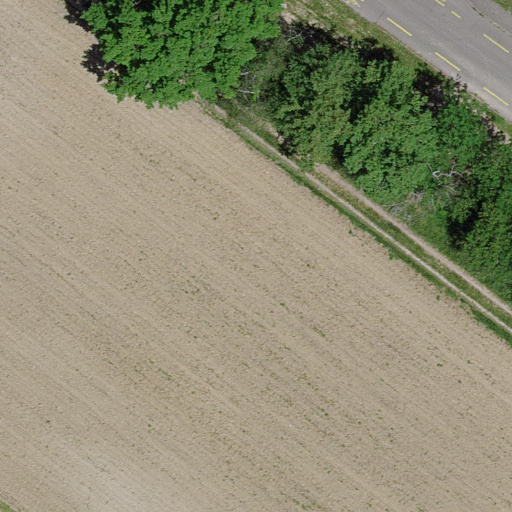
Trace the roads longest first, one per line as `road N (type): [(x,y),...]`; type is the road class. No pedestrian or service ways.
road 1 (track): [(87,0),(511,326)]
road 2 (unclassified): [(401,0),(511,78)]
